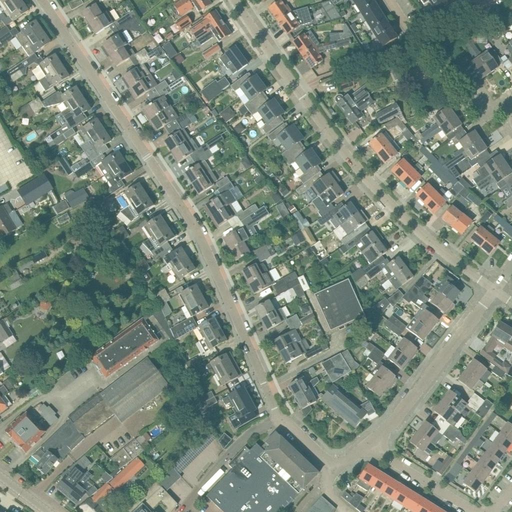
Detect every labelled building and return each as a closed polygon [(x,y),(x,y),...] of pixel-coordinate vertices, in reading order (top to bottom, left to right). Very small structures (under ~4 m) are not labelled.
[(5,12),(21,1),(20,0),(0,0),(0,7),(2,7),(5,12)] [(80,0),(76,0),(68,5),(72,11),(83,4),(80,0)] [(181,0),(173,6),(177,11),(193,0),(181,0)] [(199,13),(203,11),(211,5),(207,0),(193,0),(177,11),(180,16),(193,8),(192,7),(194,5),(199,13)] [(375,4),(372,0),(361,0),(355,4),(361,13),(375,4)] [(447,7),(442,0),(420,0),(423,5),(429,1),(436,11),(439,9),(441,11),(447,7)] [(28,11),(21,1),(5,12),(12,22),(28,11)] [(279,1),(277,3),(268,8),(278,22),(291,13),(286,6),(284,7),(279,1)] [(339,14),(334,6),(330,1),(320,4),(331,21),(342,18),(339,14)] [(366,21),(380,12),(375,4),(361,13),(366,21)] [(90,8),(82,14),(89,24),(102,16),(95,5),(90,8)] [(306,8),(291,13),(278,22),(287,35),(300,26),(311,22),(306,8)] [(116,22),(113,24),(117,29),(137,16),(133,10),(116,22)] [(89,24),(87,26),(91,32),(93,31),(96,35),(113,24),(116,22),(109,11),(102,16),(89,24)] [(196,40),(223,23),(215,11),(203,19),(204,21),(190,30),(196,40)] [(386,21),(380,12),(366,21),(371,30),(386,21)] [(117,29),(112,32),(116,37),(123,33),(122,33),(132,27),(138,28),(142,35),(149,31),(137,16),(117,29)] [(175,25),(180,32),(192,24),(187,17),(175,25)] [(391,30),(386,21),(371,30),(377,39),(391,30)] [(19,33),(15,36),(22,47),(27,43),(43,32),(36,22),(27,27),(19,33)] [(219,43),(223,40),(231,35),(223,23),(196,40),(192,43),(190,46),(193,50),(197,48),(212,38),(211,36),(213,35),(219,43)] [(343,33),(337,34),(337,40),(338,41),(350,38),(353,37),(346,24),(343,26),(343,33)] [(397,39),(391,30),(377,39),(382,48),(397,39)] [(502,34),(499,30),(493,32),(491,33),(493,36),(495,39),(502,34)] [(301,37),(292,42),(302,56),(315,46),(315,47),(318,46),(317,45),(319,44),(309,31),(304,35),(304,34),(301,37)] [(29,57),(42,48),(50,43),(43,32),(22,47),(29,57)] [(0,38),(0,48),(12,40),(12,39),(8,33),(0,38)] [(101,47),(100,48),(101,48),(103,51),(107,58),(109,56),(124,47),(129,43),(123,33),(116,37),(113,39),(103,46),(101,47)] [(337,40),(334,41),(323,44),(323,45),(315,47),(315,46),(302,56),(311,69),(322,61),(320,58),(324,53),(324,51),(351,44),(350,38),(338,41),(337,40)] [(169,43),(163,46),(171,58),(177,54),(169,43)] [(467,43),(464,45),(468,51),(475,60),(469,65),(474,72),(479,79),(479,80),(480,81),(489,74),(471,49),(467,43)] [(205,59),(220,49),(217,44),(202,55),(205,59)] [(505,56),(500,59),(502,63),(503,64),(507,70),(511,66),(511,67),(511,47),(510,45),(507,47),(511,54),(511,57),(508,61),(505,56)] [(132,72),(123,78),(126,82),(124,83),(128,89),(150,76),(143,65),(156,57),(155,55),(162,50),(160,46),(152,51),(148,54),(137,61),(141,66),(136,69),(136,70),(132,72)] [(124,47),(109,56),(116,67),(124,62),(129,59),(132,57),(131,55),(134,53),(131,49),(127,52),(124,47)] [(472,49),(471,49),(489,74),(498,68),(497,66),(502,63),(500,59),(494,51),(489,55),(487,52),(481,56),(475,47),(472,49)] [(135,55),(134,55),(134,56),(137,61),(148,54),(145,50),(144,48),(136,54),(135,55)] [(234,48),(219,59),(227,70),(229,69),(233,75),(237,72),(238,71),(238,72),(247,65),(247,64),(249,63),(242,54),(240,55),(234,48)] [(46,77),(62,66),(55,55),(36,68),(37,68),(33,70),(40,80),(46,77)] [(7,72),(7,73),(4,76),(6,80),(10,77),(20,71),(17,66),(7,72)] [(46,77),(40,80),(39,81),(46,92),(53,87),(69,77),(62,66),(46,77)] [(20,71),(10,77),(13,82),(23,76),(20,71)] [(247,74),(230,87),(234,92),(240,89),(245,95),(261,83),(256,76),(251,79),(247,74)] [(150,76),(128,89),(132,96),(134,95),(137,99),(144,94),(148,91),(152,97),(157,94),(157,93),(168,86),(164,81),(157,86),(151,75),(150,76)] [(177,81),(180,86),(186,82),(183,77),(177,81)] [(212,85),(201,93),(206,100),(216,92),(217,93),(220,92),(232,83),(228,77),(213,88),(212,85)] [(339,91),(354,86),(352,80),(337,85),(339,91)] [(245,95),(240,98),(244,105),(248,111),(265,98),(261,93),(266,90),(261,83),(245,95)] [(152,104),(144,110),(146,114),(144,115),(149,122),(163,112),(170,108),(163,97),(171,92),(168,87),(168,86),(157,93),(157,94),(161,99),(156,101),(152,104)] [(58,92),(41,103),(26,113),(30,118),(35,114),(35,115),(45,108),(63,103),(67,109),(83,98),(76,88),(62,97),(58,92)] [(335,101),(337,104),(336,104),(344,115),(368,96),(369,96),(364,89),(350,99),(347,96),(344,98),(342,96),(340,95),(338,95),(336,97),(335,99),(335,101)] [(352,125),(360,119),(363,117),(360,113),(373,103),(371,100),(368,96),(344,115),(352,125)] [(26,113),(41,103),(38,98),(28,104),(17,111),(21,116),(26,113)] [(67,109),(61,113),(68,124),(70,127),(84,118),(82,115),(83,113),(90,109),(89,107),(90,106),(89,105),(89,103),(88,102),(87,101),(86,100),(84,100),(83,98),(67,109)] [(265,98),(248,111),(252,116),(258,113),(262,119),(278,107),(273,100),(268,103),(265,98)] [(379,124),(395,116),(396,118),(398,118),(401,121),(404,120),(397,104),(375,115),(379,124)] [(267,125),(262,129),(266,135),(283,122),(279,117),(284,114),(278,107),(262,119),(267,125)] [(163,112),(149,122),(153,128),(155,127),(157,130),(157,131),(166,126),(170,123),(175,120),(178,125),(189,118),(186,113),(177,119),(170,108),(163,112)] [(419,132),(415,134),(420,141),(455,117),(448,108),(440,113),(433,118),(437,124),(427,131),(421,135),(419,132)] [(12,116),(8,110),(3,113),(7,119),(12,116)] [(173,136),(164,142),(171,152),(190,140),(183,129),(197,121),(194,116),(189,118),(178,125),(182,131),(177,133),(173,136)] [(455,117),(420,141),(422,144),(432,137),(442,131),(446,137),(446,136),(450,141),(464,131),(460,126),(461,126),(455,117)] [(398,118),(396,118),(383,125),(387,131),(397,126),(403,133),(407,129),(403,124),(401,121),(398,118)] [(81,130),(77,133),(83,144),(88,141),(104,131),(103,129),(105,127),(100,119),(97,120),(89,125),(81,130)] [(277,139),(282,145),(298,133),(293,126),(288,129),(284,124),(267,136),(272,142),(277,139)] [(66,125),(49,136),(52,141),(63,134),(69,130),(66,125)] [(104,131),(88,141),(92,147),(91,148),(94,152),(95,152),(103,147),(111,141),(104,131)] [(462,148),(453,155),(455,158),(480,141),(474,132),(468,136),(467,136),(466,137),(458,142),(462,148)] [(303,140),(298,133),(282,145),(286,151),(281,155),(285,161),(302,148),(298,143),(303,140)] [(49,143),(48,144),(51,150),(66,140),(63,134),(52,141),(49,143)] [(377,138),(369,145),(377,154),(389,145),(381,135),(377,138)] [(190,140),(171,152),(178,163),(186,158),(191,155),(188,150),(194,146),(190,140)] [(389,145),(377,154),(385,164),(392,158),(397,154),(396,153),(400,149),(394,141),(389,145)] [(455,158),(443,167),(447,171),(468,156),(471,161),(474,159),(477,164),(489,155),(486,150),(487,150),(486,149),(488,148),(485,144),(483,145),(480,141),(455,158)] [(209,143),(193,153),(197,158),(209,150),(212,148),(209,143)] [(423,147),(419,151),(424,156),(428,152),(423,147)] [(306,153),(302,148),(285,161),(289,166),(295,163),(299,169),(315,157),(310,150),(306,153)] [(213,156),(209,150),(197,158),(200,164),(213,156)] [(106,160),(96,166),(103,177),(109,173),(125,163),(118,152),(110,158),(106,160)] [(428,152),(424,156),(427,159),(430,162),(432,164),(428,168),(433,173),(441,165),(437,161),(433,158),(428,152)] [(480,175),(472,180),(473,180),(476,185),(506,165),(500,156),(493,160),(489,155),(477,164),(481,169),(477,171),(480,175)] [(299,179),(303,185),(309,181),(320,172),(316,167),(321,164),(315,157),(299,169),(304,175),(299,179)] [(440,158),(437,161),(441,165),(442,166),(446,163),(440,158)] [(399,165),(392,172),(400,181),(411,170),(411,169),(403,161),(399,165)] [(81,168),(74,173),(77,178),(94,168),(90,162),(81,168)] [(77,163),(70,168),(74,173),(81,168),(77,163)] [(112,179),(108,181),(111,187),(116,184),(123,179),(132,173),(125,163),(109,173),(112,179)] [(211,172),(205,163),(199,167),(197,165),(185,174),(192,184),(211,172)] [(411,170),(400,181),(409,189),(416,182),(420,178),(416,174),(422,168),(420,167),(417,163),(411,169),(411,170)] [(441,165),(433,173),(438,178),(442,174),(444,176),(449,181),(453,177),(448,172),(447,171),(443,167),(442,166),(441,165)] [(511,173),(506,165),(476,185),(479,189),(492,179),(496,185),(500,190),(506,186),(502,181),(504,180),(511,174),(511,173)] [(217,181),(211,172),(192,184),(198,195),(211,187),(214,185),(213,183),(217,181)] [(312,187),(319,198),(336,184),(336,185),(340,182),(332,172),(329,175),(329,174),(321,180),(317,175),(309,181),(303,185),(296,190),(301,196),(311,189),(310,189),(312,187)] [(44,176),(18,191),(27,205),(52,189),(44,176)] [(256,180),(259,185),(264,181),(260,176),(256,180)] [(227,177),(216,184),(219,190),(230,183),(227,177)] [(454,186),(448,192),(455,198),(464,188),(453,177),(449,181),(454,186)] [(230,183),(219,190),(223,194),(229,190),(233,187),(230,183)] [(123,195),(130,206),(146,195),(139,184),(123,195)] [(318,213),(321,218),(333,209),(334,208),(331,204),(343,194),(345,192),(341,186),(339,188),(336,185),(336,184),(319,198),(323,202),(325,200),(329,205),(318,213)] [(423,189),(416,196),(425,205),(436,194),(431,190),(427,185),(423,189)] [(90,186),(85,190),(89,195),(94,192),(90,186)] [(89,198),(84,188),(75,193),(74,192),(71,191),(64,195),(72,208),(89,198)] [(436,194),(425,205),(434,214),(441,207),(445,203),(444,202),(440,198),(445,194),(446,193),(441,189),(440,190),(436,194)] [(214,200),(205,206),(212,216),(225,208),(232,204),(236,201),(229,190),(223,194),(220,196),(218,197),(214,200)] [(470,193),(466,197),(472,202),(475,198),(470,193)] [(105,198),(102,194),(93,199),(96,204),(105,198)] [(153,206),(146,195),(130,206),(120,212),(130,221),(137,216),(153,206)] [(105,198),(96,204),(99,208),(107,202),(105,198)] [(478,206),(481,202),(475,198),(472,202),(478,207),(478,206)] [(65,201),(53,207),(57,215),(69,208),(65,201)] [(334,216),(341,226),(358,213),(355,210),(358,208),(353,202),(350,204),(350,203),(337,213),(333,209),(321,218),(318,221),(321,226),(334,216)] [(7,204),(0,208),(0,237),(1,238),(15,229),(6,215),(12,212),(7,204)] [(212,216),(210,217),(215,224),(217,223),(219,227),(228,222),(232,219),(235,217),(238,218),(240,222),(257,211),(253,205),(244,211),(242,209),(237,212),(232,204),(225,208),(212,216)] [(232,235),(223,239),(230,250),(244,243),(251,238),(247,230),(257,224),(256,223),(270,214),(264,206),(259,209),(257,211),(240,222),(244,227),(244,228),(238,232),(235,233),(232,235)] [(451,208),(448,211),(442,219),(452,227),(461,216),(451,208)] [(358,213),(341,226),(342,228),(342,227),(348,235),(352,232),(355,237),(356,238),(369,228),(368,227),(365,223),(369,221),(361,211),(358,213)] [(487,212),(479,221),(484,224),(491,215),(487,212)] [(499,224),(503,220),(497,215),(493,220),(499,224)] [(461,216),(452,227),(461,235),(471,224),(461,216)] [(160,217),(152,222),(144,227),(151,238),(167,227),(160,217)] [(511,238),(511,236),(511,227),(503,220),(499,224),(504,229),(503,231),(511,238)] [(116,238),(126,231),(123,226),(113,233),(116,238)] [(142,244),(151,253),(154,257),(166,249),(163,245),(178,236),(172,227),(168,229),(167,227),(151,238),(142,244)] [(477,232),(470,240),(480,248),(490,236),(492,233),(487,228),(485,231),(480,228),(477,232)] [(372,232),(367,236),(361,240),(365,246),(359,250),(362,255),(368,250),(379,242),(377,239),(380,236),(375,230),(372,232)] [(126,231),(116,238),(119,243),(129,236),(126,231)] [(348,235),(340,240),(344,246),(355,237),(352,232),(348,235)] [(490,236),(480,248),(490,256),(499,243),(501,240),(492,233),(490,236)] [(300,244),(305,240),(302,235),(296,238),(300,244)] [(344,254),(359,243),(355,237),(344,246),(340,249),(344,254)] [(368,250),(362,255),(369,264),(373,261),(377,266),(385,260),(382,256),(387,252),(386,252),(389,250),(384,244),(382,245),(379,242),(368,250)] [(244,243),(230,250),(236,262),(244,257),(250,254),(244,243)] [(257,257),(272,249),(269,243),(254,251),(257,257)] [(168,265),(162,269),(165,274),(172,270),(188,259),(181,249),(173,254),(165,259),(168,265)] [(275,254),(272,249),(257,257),(260,263),(275,254)] [(35,265),(48,259),(45,252),(32,257),(35,265)] [(143,258),(133,265),(136,269),(137,270),(147,263),(143,258)] [(356,283),(355,283),(359,289),(368,282),(382,271),(385,275),(386,277),(389,280),(406,268),(398,258),(388,265),(385,260),(377,266),(366,275),(363,277),(356,283)] [(188,259),(172,270),(179,281),(195,270),(188,259)] [(369,264),(361,270),(362,271),(366,275),(377,266),(373,261),(369,264)] [(147,263),(137,270),(140,275),(150,268),(147,263)] [(242,273),(248,284),(268,273),(263,263),(259,265),(258,264),(256,265),(242,273)] [(389,280),(381,286),(377,289),(382,294),(392,285),(396,290),(413,278),(406,268),(389,280)] [(272,285),(275,290),(286,284),(283,278),(274,283),(268,273),(248,284),(254,295),(272,285)] [(18,274),(4,282),(9,292),(23,284),(18,274)] [(436,291),(440,294),(452,303),(460,293),(453,288),(456,284),(447,276),(436,291)] [(408,292),(424,305),(428,299),(424,296),(425,294),(420,290),(427,281),(422,277),(408,292)] [(278,296),(287,291),(299,284),(297,278),(286,284),(275,290),(278,296)] [(326,325),(330,333),(338,329),(338,328),(344,325),(344,326),(347,325),(346,324),(348,323),(349,324),(365,317),(348,279),(321,291),(322,292),(320,293),(319,292),(318,293),(316,294),(313,295),(326,323),(327,325),(326,325)] [(425,294),(432,284),(427,281),(420,290),(425,294)] [(179,295),(185,306),(202,297),(201,294),(203,293),(200,288),(198,289),(196,286),(179,295)] [(164,289),(153,295),(156,301),(168,294),(164,289)] [(402,298),(404,296),(399,291),(387,300),(393,307),(402,298)] [(409,304),(411,302),(421,309),(424,305),(408,292),(404,296),(402,298),(409,304)] [(171,300),(168,294),(156,301),(160,306),(171,300)] [(440,294),(432,304),(444,313),(447,310),(449,312),(454,305),(452,303),(440,294)] [(185,306),(182,308),(185,313),(188,312),(191,317),(192,317),(208,308),(202,297),(185,306)] [(381,315),(390,304),(385,299),(372,308),(381,315)] [(269,301),(264,304),(255,309),(261,320),(281,309),(281,308),(275,311),(269,301)] [(281,309),(261,320),(267,331),(281,323),(285,320),(288,326),(299,320),(296,315),(287,319),(281,309)] [(418,322),(430,331),(438,321),(426,312),(418,322)] [(279,353),(300,342),(296,333),(297,333),(295,330),(302,326),(301,323),(311,318),(309,315),(299,320),(288,326),(291,332),(273,342),(279,353)] [(391,315),(388,321),(393,325),(400,330),(404,325),(397,320),(391,315)] [(148,349),(159,341),(143,318),(89,357),(96,366),(95,366),(99,371),(106,380),(143,352),(143,353),(148,349)] [(430,331),(418,322),(414,318),(407,327),(406,328),(422,341),(430,331)] [(197,328),(203,339),(220,330),(214,319),(197,328)] [(13,335),(3,320),(0,322),(0,334),(5,342),(13,335)] [(388,321),(384,326),(399,337),(403,332),(400,330),(393,325),(388,321)] [(181,323),(170,329),(173,335),(183,329),(181,323)] [(503,347),(511,352),(511,326),(508,324),(506,327),(500,323),(492,335),(493,336),(488,343),(494,347),(499,340),(506,344),(503,347)] [(173,335),(175,340),(186,334),(183,329),(173,335)] [(226,341),(220,330),(203,339),(199,342),(205,353),(209,350),(226,341)] [(416,349),(408,343),(404,340),(396,349),(410,361),(415,354),(413,353),(416,349)] [(306,351),(301,342),(300,342),(279,353),(285,364),(302,355),(301,353),(306,351)] [(307,360),(328,349),(325,343),(304,354),(307,360)] [(369,343),(365,348),(371,352),(381,360),(385,355),(372,345),(369,343)] [(490,363),(495,366),(505,373),(508,375),(510,369),(503,364),(502,365),(494,358),(496,357),(484,348),(480,353),(491,362),(490,363)] [(410,361),(396,349),(388,359),(401,369),(404,366),(405,367),(410,361)] [(341,354),(351,371),(357,368),(359,365),(354,362),(347,350),(341,354)] [(371,352),(367,357),(377,365),(380,362),(381,360),(371,352)] [(209,372),(212,370),(215,375),(236,364),(230,353),(209,364),(206,366),(209,372)] [(0,375),(10,369),(0,354),(0,375)] [(326,374),(327,374),(328,375),(327,376),(331,382),(332,382),(332,383),(351,371),(341,354),(340,354),(328,360),(331,367),(325,371),(326,374)] [(68,418),(69,420),(31,456),(39,463),(35,468),(45,476),(57,461),(60,463),(70,450),(71,451),(85,439),(84,438),(114,414),(122,423),(169,387),(147,358),(100,395),(99,393),(68,418)] [(188,369),(199,363),(196,358),(185,363),(188,369)] [(328,360),(321,364),(325,371),(331,367),(328,360)] [(466,371),(479,380),(486,370),(473,361),(466,371)] [(377,365),(374,368),(379,372),(374,377),(387,387),(390,389),(395,383),(392,381),(395,377),(384,369),(386,366),(380,362),(377,365)] [(199,363),(188,369),(190,375),(202,368),(199,363)] [(236,364),(215,375),(221,387),(242,375),(236,364)] [(501,379),(505,373),(495,366),(491,372),(501,379)] [(478,381),(479,380),(466,371),(458,381),(471,390),(474,392),(476,393),(478,390),(476,388),(477,388),(479,389),(483,384),(478,381)] [(370,374),(365,379),(370,383),(367,387),(371,391),(379,397),(387,387),(374,377),(370,374)] [(310,383),(306,385),(302,378),(289,385),(296,397),(309,390),(313,388),(319,382),(316,378),(310,381),(310,383)] [(0,413),(5,410),(7,409),(6,408),(11,405),(4,396),(8,393),(14,389),(7,380),(2,384),(3,386),(0,388),(0,413)] [(367,414),(359,408),(332,385),(324,396),(321,399),(355,428),(367,414)] [(33,396),(41,390),(38,386),(30,392),(33,396)] [(230,403),(233,408),(250,399),(244,388),(227,397),(222,400),(225,406),(230,403)] [(321,399),(324,396),(321,394),(314,398),(309,390),(296,397),(302,410),(316,402),(315,401),(321,398),(321,399)] [(201,398),(203,403),(214,397),(211,392),(201,398)] [(449,392),(442,402),(459,415),(466,406),(463,404),(464,403),(449,392)] [(474,394),(470,399),(480,407),(484,401),(474,394)] [(214,397),(203,403),(195,408),(201,416),(208,412),(206,408),(217,403),(214,397)] [(256,410),(250,399),(233,408),(235,413),(228,418),(234,430),(248,423),(244,417),(253,412),(256,410)] [(470,399),(466,404),(476,411),(480,414),(483,409),(480,407),(470,399)] [(442,402),(434,412),(439,415),(442,418),(446,421),(445,422),(450,425),(446,430),(456,438),(459,440),(462,437),(460,433),(453,427),(456,423),(461,417),(459,415),(442,402)] [(40,414),(51,426),(58,419),(55,416),(56,414),(49,406),(47,408),(43,404),(38,409),(42,413),(40,414)] [(20,417),(12,424),(5,431),(26,453),(41,439),(39,438),(45,433),(26,413),(21,419),(20,417)] [(493,413),(486,422),(489,425),(493,420),(496,415),(493,413)] [(486,422),(478,433),(482,436),(489,425),(486,422)] [(438,432),(425,423),(418,433),(430,442),(435,446),(440,439),(438,438),(441,435),(438,432)] [(511,426),(507,423),(500,433),(511,442),(511,426)] [(446,430),(442,435),(452,443),(456,438),(446,430)] [(425,448),(430,442),(418,433),(410,443),(418,449),(414,454),(424,462),(431,453),(425,448)] [(478,433),(471,443),(474,446),(479,449),(484,442),(479,439),(482,436),(478,433)] [(511,442),(500,433),(492,443),(505,453),(511,443),(511,442)] [(228,434),(221,443),(224,450),(233,438),(228,434)] [(141,435),(111,458),(120,470),(150,446),(141,435)] [(256,444),(206,496),(222,511),(282,511),(316,476),(273,435),(261,448),(256,444)] [(471,443),(463,453),(467,456),(474,446),(471,443)] [(492,443),(485,453),(498,463),(505,453),(492,443)] [(463,453),(456,463),(460,466),(467,456),(463,453)] [(498,463),(485,453),(478,463),(490,473),(498,463)] [(436,472),(441,476),(453,459),(447,456),(436,472)] [(79,460),(71,467),(63,473),(60,476),(64,479),(56,488),(67,497),(84,477),(80,473),(85,468),(79,460)] [(132,462),(126,467),(131,473),(137,468),(132,462)] [(456,463),(449,473),(456,478),(463,468),(460,466),(456,463)] [(478,463),(470,473),(483,483),(490,473),(478,463)] [(367,492),(371,486),(379,473),(368,466),(356,485),(367,492)] [(181,478),(171,467),(166,472),(176,482),(181,478)] [(84,477),(67,497),(76,505),(86,493),(81,488),(91,476),(87,472),(84,477)] [(171,487),(176,482),(166,472),(161,477),(171,487)] [(390,480),(379,473),(371,486),(382,493),(390,480)] [(475,493),(483,483),(470,473),(463,484),(475,493)] [(117,476),(110,482),(116,488),(123,482),(117,476)] [(166,492),(171,487),(161,477),(156,482),(166,492)] [(401,487),(390,480),(382,493),(393,500),(401,487)] [(171,511),(177,505),(166,492),(156,482),(125,511),(171,511)] [(87,501),(80,508),(84,511),(106,511),(105,510),(107,508),(108,507),(107,504),(102,499),(112,489),(112,488),(107,484),(106,483),(96,494),(93,497),(92,498),(91,497),(89,499),(88,499),(87,501)] [(87,493),(86,493),(89,497),(97,491),(94,487),(87,493)] [(412,493),(401,487),(393,500),(404,507),(412,493)] [(345,492),(344,493),(341,497),(348,503),(353,498),(352,498),(345,492)] [(404,507),(411,511),(409,511),(416,511),(423,500),(412,493),(404,507)] [(353,498),(348,503),(350,504),(356,509),(360,504),(363,498),(356,494),(355,495),(352,498),(353,498)] [(333,511),(335,509),(321,496),(309,510),(308,511),(333,511)] [(431,511),(434,507),(423,500),(416,511),(431,511)]
